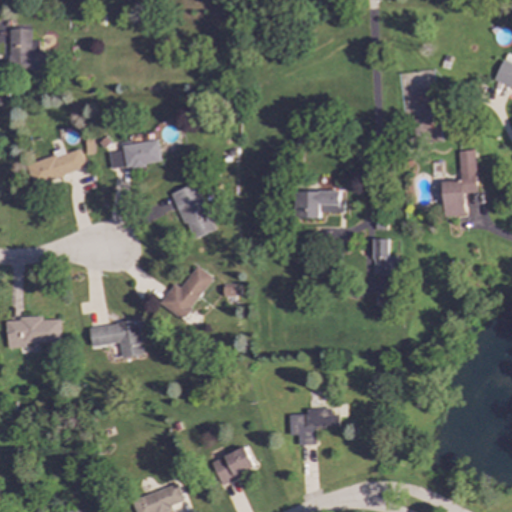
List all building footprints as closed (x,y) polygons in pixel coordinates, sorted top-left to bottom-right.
[(9,29),(8,73),(50,74),(50,54),(38,54),(38,41),(31,41),(31,29),(9,29)] [(511,65),(502,61),(493,80),(511,88),(511,65)] [(160,162),(157,140),(121,146),(122,151),(108,153),(111,171),(160,162)] [(78,149),(64,154),(63,148),(51,151),(53,156),(26,164),(32,185),(85,169),(78,149)] [(443,217),(464,215),(463,194),(476,193),(473,150),(457,151),(459,181),(441,182),(443,217)] [(172,192),(190,240),(214,231),(196,183),(172,192)] [(320,213),(343,212),(343,201),(340,201),(340,191),(297,192),(297,218),(320,218),(320,213)] [(388,240),(373,239),(373,275),(396,275),(396,257),(388,257),(388,240)] [(212,278),(196,266),(179,289),(173,284),(158,303),(181,320),(212,278)] [(25,343),(60,342),(59,320),(42,320),(42,316),(19,317),(19,321),(6,321),(7,348),(25,348),(25,343)] [(120,358),(141,356),(137,321),(88,327),(91,347),(118,343),(120,358)] [(287,415),(288,435),(297,435),(297,445),(314,445),(314,427),(338,426),(338,415),(330,415),(330,409),(305,409),(305,414),(287,415)] [(210,462),(221,485),(254,469),(243,447),(210,462)] [(130,500),(134,511),(165,511),(171,510),(169,506),(182,501),(176,484),(130,500)]
